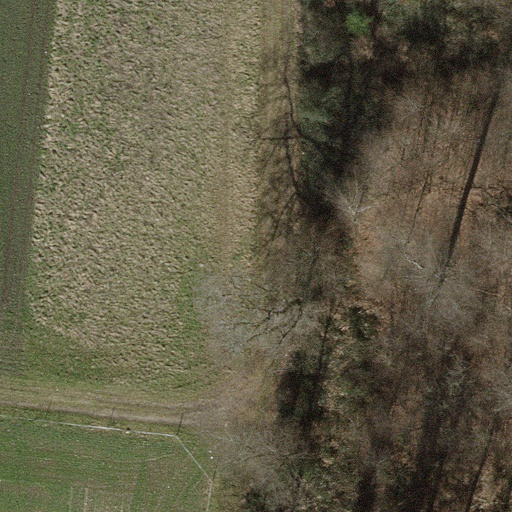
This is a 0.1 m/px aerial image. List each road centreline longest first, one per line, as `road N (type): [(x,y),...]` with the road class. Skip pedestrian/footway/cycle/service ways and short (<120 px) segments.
road 1 (track): [(269,0),(257,310),(231,467)]
road 2 (track): [(0,434),(231,467)]
